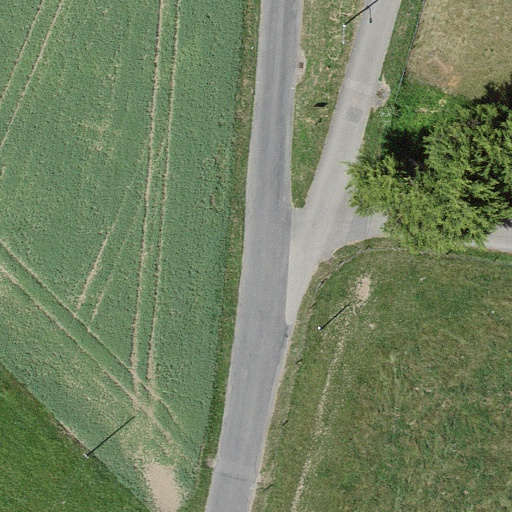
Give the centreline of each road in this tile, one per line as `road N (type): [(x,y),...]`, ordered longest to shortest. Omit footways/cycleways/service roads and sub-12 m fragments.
road 1 (unclassified): [(387,0),(334,199),(310,241),(266,275)]
road 2 (unclassified): [(285,0),(266,275)]
road 3 (unclassified): [(266,275),(249,402),(222,511)]
